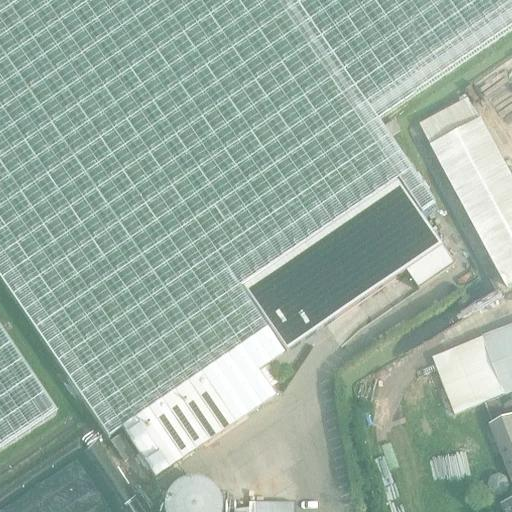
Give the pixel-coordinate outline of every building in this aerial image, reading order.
[(511,0),(0,0),(0,281),(79,397),(108,439),(121,430),(270,328),(244,289),(401,182),(423,214),(434,206),(376,121),(511,28),(511,0)] [(507,288),(511,285),(511,177),(481,120),(467,100),(423,131),(431,147),(507,288)] [(270,328),(121,430),(155,479),(275,397),(270,389),(259,373),(268,367),(406,273),(418,291),(454,267),(441,249),(419,216),(423,214),(401,182),(244,289),(270,328)] [(511,327),(474,342),(476,347),(433,364),(436,372),(444,392),(453,414),(454,415),(496,399),(497,399),(511,393),(511,327)] [(0,328),(0,449),(56,412),(0,328)] [(511,416),(491,425),(511,476),(511,416)] [(120,436),(110,443),(124,464),(134,457),(120,436)] [(491,478),(487,486),(490,494),(497,497),(506,494),(509,486),(506,478),(498,475),(491,478)] [(504,511),(511,511),(511,502),(502,506),(504,511)]
